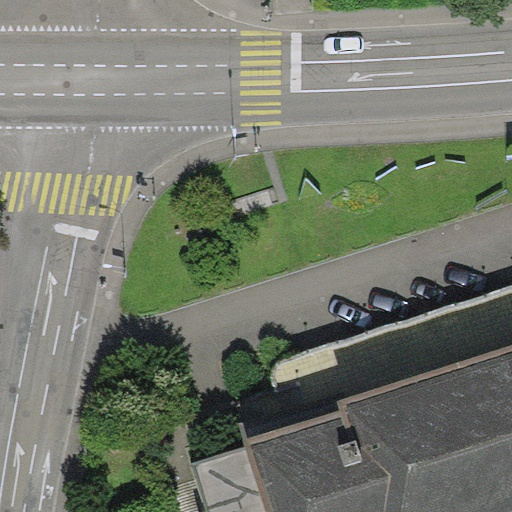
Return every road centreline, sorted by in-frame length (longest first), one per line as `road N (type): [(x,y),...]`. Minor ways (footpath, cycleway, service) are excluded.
road 1 (residential): [(82,79),(68,197),(8,511)]
road 2 (primary): [(82,79),(511,69)]
